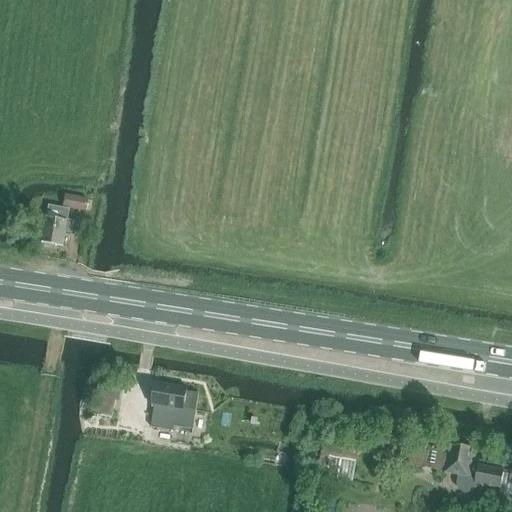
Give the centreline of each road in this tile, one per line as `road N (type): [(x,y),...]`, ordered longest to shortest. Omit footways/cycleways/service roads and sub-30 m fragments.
road 1 (secondary): [(511,365),(0,284)]
road 2 (track): [(18,511),(54,325)]
